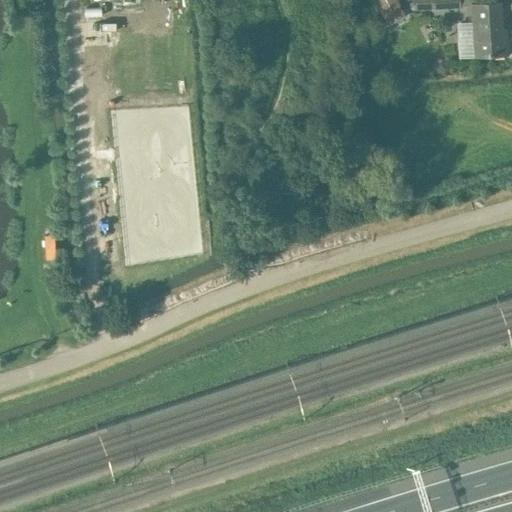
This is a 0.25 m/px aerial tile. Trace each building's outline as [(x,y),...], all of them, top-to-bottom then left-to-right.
[(390,0),(382,5),(378,6),(383,15),(384,17),(401,8),(396,0),(390,0)] [(460,6),(460,0),(424,0),(425,8),(460,6)] [(507,53),(505,28),(501,28),(499,3),(471,4),(474,55),(507,53)] [(184,27),(134,32),(139,82),(189,77),(184,27)] [(383,80),(396,73),(389,61),(377,68),(383,80)] [(159,225),(186,221),(185,214),(198,212),(194,190),(159,196),(159,199),(155,200),(159,225)]
